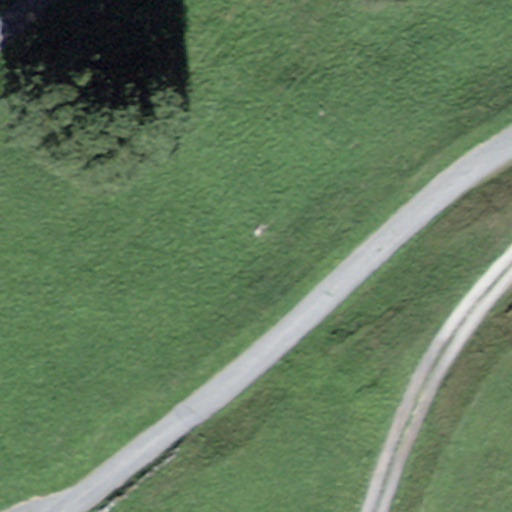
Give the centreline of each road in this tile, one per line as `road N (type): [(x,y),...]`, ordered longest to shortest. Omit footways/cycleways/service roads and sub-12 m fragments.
road 1 (unclassified): [(65,511),(156,444),(458,177),(511,141)]
road 2 (track): [(511,268),(441,349),(378,511)]
